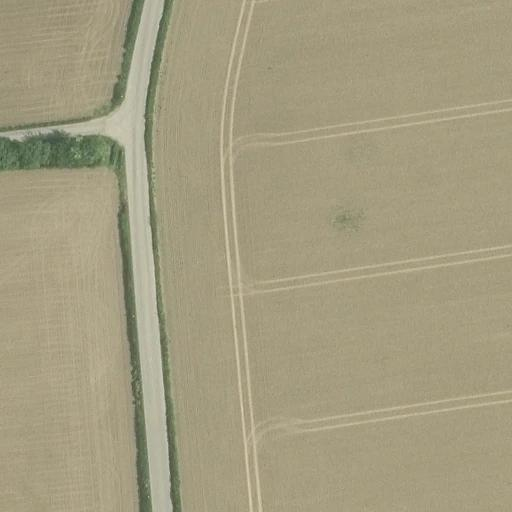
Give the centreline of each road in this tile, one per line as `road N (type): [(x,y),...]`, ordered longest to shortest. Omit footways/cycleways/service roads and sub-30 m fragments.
road 1 (unclassified): [(156,0),(133,124),(162,511)]
road 2 (track): [(0,140),(133,124)]
